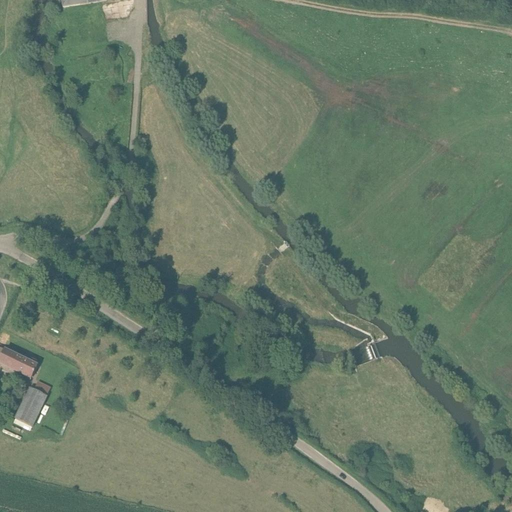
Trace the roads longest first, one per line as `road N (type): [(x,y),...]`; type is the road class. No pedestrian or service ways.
road 1 (unclassified): [(385,511),(232,392),(0,245)]
road 2 (track): [(511,31),(288,0)]
